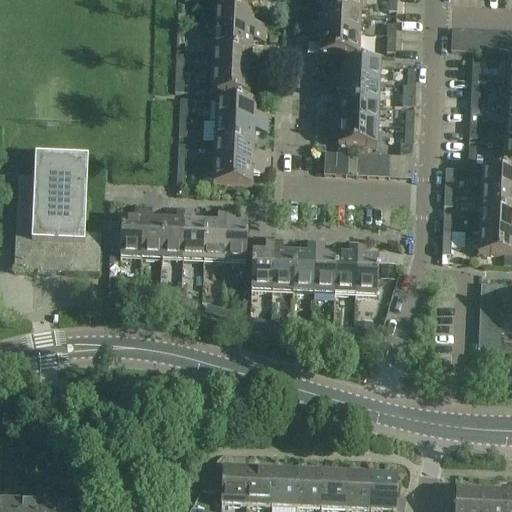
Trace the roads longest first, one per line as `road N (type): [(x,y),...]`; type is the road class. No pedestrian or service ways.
road 1 (residential): [(383,418),(422,274),(435,0)]
road 2 (tertiary): [(0,363),(59,349),(118,348),(383,418)]
